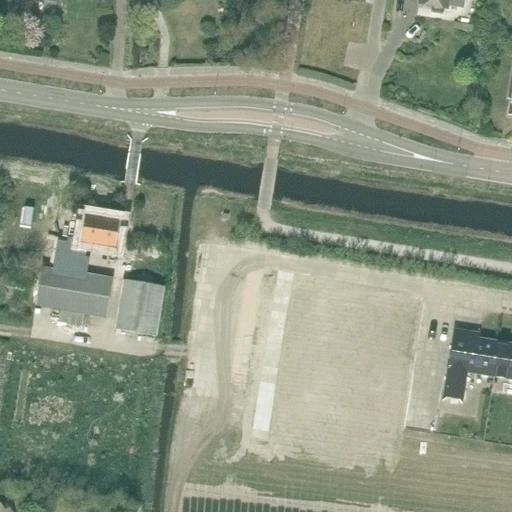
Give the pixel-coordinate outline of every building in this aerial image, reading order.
[(418,0),(417,5),(429,7),(430,13),(440,15),(444,10),(446,10),(447,6),(461,8),(462,0),(418,0)] [(114,249),(118,222),(85,216),(82,236),(73,235),(71,245),(57,243),(53,270),(41,268),(34,306),(60,311),(58,323),(81,327),(83,315),(105,319),(112,281),(85,276),(88,260),(83,259),(86,244),(114,249)] [(401,430),(421,303),(267,278),(247,406),(401,430)] [(156,338),(164,288),(122,281),(113,330),(156,338)] [(454,330),(443,397),(462,400),(466,373),(511,380),(511,344),(478,339),(479,335),(454,330)]
